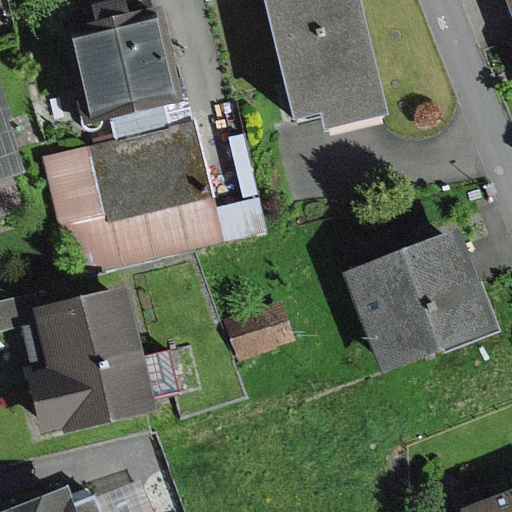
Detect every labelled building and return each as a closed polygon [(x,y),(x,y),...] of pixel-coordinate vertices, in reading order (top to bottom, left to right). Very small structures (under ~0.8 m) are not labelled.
[(80,0),(82,10),(141,0),(80,0)] [(345,0),(250,0),(280,118),(308,111),(313,133),(374,118),(345,0)] [(511,0),(499,0),(511,33),(511,0)] [(163,13),(57,39),(76,119),(182,93),(163,13)] [(182,93),(76,119),(86,156),(50,163),(70,280),(261,242),(235,84),(182,93)] [(0,107),(0,189),(23,182),(0,107)] [(461,227),(338,274),(377,373),(499,326),(461,227)] [(127,292),(34,310),(46,375),(16,374),(27,434),(150,411),(127,292)] [(103,511),(93,478),(0,508),(0,511),(103,511)] [(511,511),(511,492),(455,511),(511,511)]
